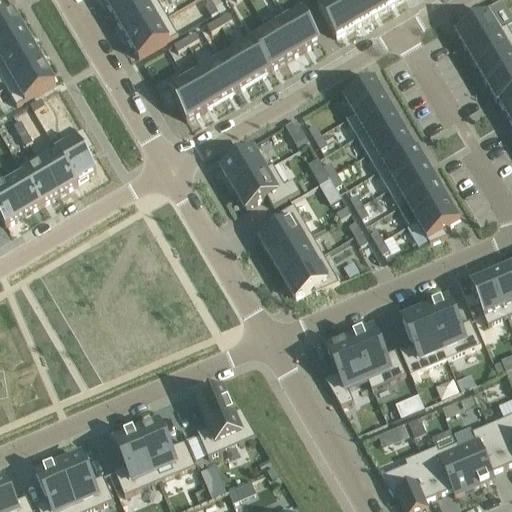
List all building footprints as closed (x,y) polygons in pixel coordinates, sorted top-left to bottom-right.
[(102,0),(107,9),(122,0),(102,0)] [(122,0),(107,9),(118,27),(157,3),(155,0),(122,0)] [(357,0),(337,0),(336,1),(354,32),(371,22),(357,0)] [(379,0),(357,0),(371,22),(387,13),(379,0)] [(401,0),(379,0),(387,13),(404,3),(401,0)] [(336,1),(318,11),(337,42),(354,32),(336,1)] [(157,3),(118,27),(128,44),(167,21),(157,3)] [(212,5),(205,9),(211,20),(218,16),(212,5)] [(472,27),(456,36),(466,55),(503,33),(503,32),(490,11),(470,23),(472,27)] [(302,14),(285,24),(303,55),(320,45),(302,14)] [(14,15),(0,23),(0,47),(25,33),(14,15)] [(228,18),(218,24),(222,31),(232,25),(228,18)] [(167,21),(128,44),(139,62),(178,39),(167,21)] [(218,24),(207,30),(211,37),(222,31),(218,24)] [(285,24),(268,34),(286,65),(303,55),(285,24)] [(503,33),(466,55),(477,72),(509,53),(510,54),(511,52),(511,38),(507,30),(503,32),(503,33)] [(25,33),(0,47),(0,71),(35,51),(25,33)] [(251,43),(251,44),(252,46),(252,45),(270,74),(286,65),(268,34),(251,43)] [(195,37),(185,43),(189,50),(199,44),(195,37)] [(185,43),(174,49),(178,56),(189,50),(185,43)] [(252,46),(236,55),(254,86),(271,76),(270,74),(252,45),(252,46)] [(35,51),(0,71),(0,81),(6,91),(45,69),(35,51)] [(509,53),(477,72),(487,90),(511,75),(511,57),(510,54),(509,53)] [(236,55),(219,65),(237,96),(254,86),(236,55)] [(219,65),(203,74),(221,105),(237,96),(219,65)] [(45,69),(6,91),(17,110),(56,87),(45,69)] [(203,74),(186,84),(204,115),(221,105),(203,74)] [(511,75),(487,90),(498,108),(500,107),(499,107),(511,98),(511,75)] [(357,88),(341,97),(355,120),(386,102),(375,83),(359,92),(357,88)] [(159,94),(158,95),(168,113),(177,108),(187,125),(204,115),(186,84),(162,98),(159,94)] [(511,98),(499,107),(500,107),(509,124),(511,122),(511,98)] [(355,120),(346,125),(357,142),(396,119),(386,102),(355,120)] [(41,104),(30,110),(34,116),(45,110),(41,104)] [(396,119),(357,142),(367,160),(406,137),(396,119)] [(21,126),(14,130),(20,140),(27,136),(21,126)] [(315,129),(308,133),(315,144),(322,140),(315,129)] [(55,150),(55,151),(76,187),(77,187),(97,175),(80,147),(88,142),(83,134),(55,150)] [(27,136),(20,140),(26,150),(33,146),(27,136)] [(406,137),(367,160),(377,178),(416,155),(416,154),(406,137)] [(322,140),(315,144),(321,154),(328,150),(322,140)] [(306,142),(296,148),(300,155),(310,149),(306,142)] [(240,162),(222,173),(234,193),(269,173),(269,172),(255,148),(238,158),(240,162)] [(55,149),(37,160),(59,199),(78,189),(77,187),(76,187),(55,151),(55,150),(55,149)] [(416,155),(377,178),(388,195),(429,171),(418,153),(416,154),(416,155)] [(37,160),(18,171),(23,179),(24,179),(42,210),(59,199),(37,160)] [(331,168),(324,172),(326,177),(330,182),(337,178),(331,168)] [(269,173),(234,193),(246,214),(267,201),(274,212),(300,196),(293,184),(285,189),(273,169),(269,172),(269,173)] [(429,171),(388,195),(398,213),(439,189),(429,171)] [(326,177),(316,183),(319,188),(330,182),(326,177)] [(337,178),(330,182),(336,192),(343,188),(337,178)] [(7,188),(6,189),(24,220),(42,210),(24,179),(23,179),(7,188)] [(2,180),(0,181),(0,220),(6,231),(24,220),(6,189),(7,188),(2,180)] [(439,189),(398,213),(409,231),(417,226),(449,206),(439,189)] [(357,199),(350,203),(356,214),(363,210),(357,199)] [(409,231),(406,233),(418,252),(428,246),(430,248),(447,241),(444,234),(460,225),(449,206),(417,226),(409,231)] [(282,231),(261,243),(273,264),(312,241),(294,209),(276,220),(282,231)] [(363,210),(356,214),(362,224),(369,220),(363,210)] [(347,211),(336,217),(340,224),(351,218),(347,211)] [(356,226),(349,231),(355,241),(362,237),(356,226)] [(377,235),(370,239),(376,249),(384,245),(377,235)] [(362,237),(355,241),(361,251),(368,247),(362,237)] [(312,241),(273,264),(284,282),(323,259),(312,241)] [(384,245),(376,249),(383,260),(390,255),(384,245)] [(323,259),(284,282),(296,303),(314,293),(316,297),(340,287),(323,259)] [(511,279),(509,272),(490,280),(508,321),(511,319),(511,279)] [(490,280),(470,288),(488,330),(508,321),(490,280)] [(448,304),(425,314),(446,365),(481,350),(471,325),(459,330),(448,304)] [(413,349),(400,355),(411,380),(446,365),(425,314),(402,323),(413,349)] [(373,334),(350,343),(368,385),(372,394),(406,379),(396,355),(384,360),(373,334)] [(338,377),(325,383),(341,411),(354,406),(348,393),(368,385),(350,343),(327,353),(338,377)] [(502,367),(494,370),(499,381),(506,378),(502,367)] [(209,432),(198,437),(208,461),(221,456),(257,441),(241,414),(234,417),(224,395),(198,406),(209,432)] [(418,399),(397,408),(403,421),(424,412),(418,399)] [(260,410),(280,457),(302,447),(281,400),(260,410)] [(504,423),(488,429),(506,470),(511,467),(511,402),(498,409),(504,423)] [(455,407),(442,413),(446,422),(459,416),(455,407)] [(419,423),(408,427),(415,442),(426,437),(419,423)] [(159,427),(137,436),(158,486),(196,470),(185,446),(170,453),(159,427)] [(404,429),(391,435),(396,446),(409,441),(404,429)] [(471,432),(454,439),(457,448),(459,452),(475,492),(496,483),(492,476),(506,470),(488,429),(472,436),(471,432)] [(436,451),(421,458),(438,499),(452,493),(455,501),(475,492),(459,452),(457,448),(456,448),(450,435),(433,442),(436,451)] [(126,471),(115,476),(125,500),(158,486),(137,436),(115,445),(126,471)] [(407,469),(382,480),(394,501),(398,500),(403,511),(428,511),(425,505),(438,499),(421,458),(405,465),(407,469)] [(81,460),(59,469),(77,511),(98,511),(114,505),(103,481),(92,486),(81,460)] [(292,474),(304,511),(318,511),(328,509),(314,466),(292,474)] [(48,504),(37,509),(37,511),(77,511),(59,469),(37,478),(48,504)] [(6,483),(0,485),(0,511),(31,511),(27,501),(15,506),(6,483)] [(238,493),(229,497),(233,507),(242,503),(256,498),(251,487),(238,493)] [(224,488),(209,494),(212,503),(228,496),(224,488)]
